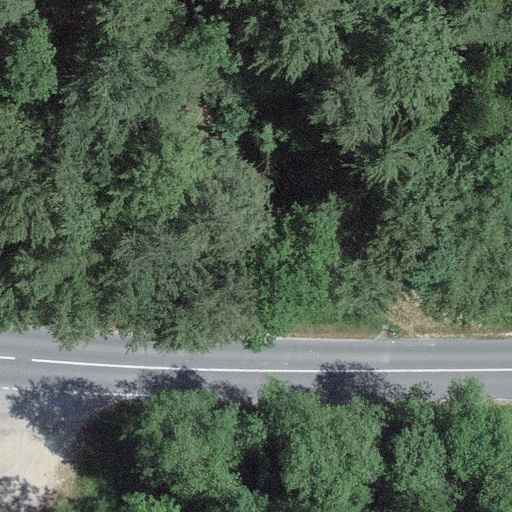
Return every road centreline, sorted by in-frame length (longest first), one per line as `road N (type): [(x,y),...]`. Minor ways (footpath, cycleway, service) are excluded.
road 1 (tertiary): [(0,358),(265,372),(511,370)]
road 2 (track): [(115,0),(369,268)]
